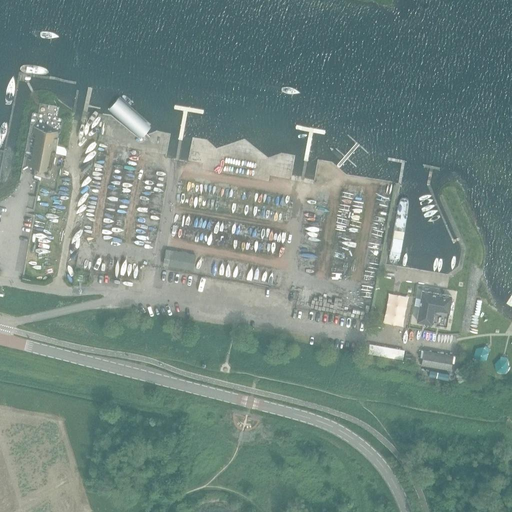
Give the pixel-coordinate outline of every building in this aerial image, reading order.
[(117,98),(107,110),(139,138),(149,127),(117,98)] [(51,177),(60,132),(33,127),(32,133),(37,134),(32,160),(27,159),(25,165),(33,167),(32,173),(51,177)] [(193,269),(195,255),(172,251),(169,265),(193,269)] [(446,326),(452,297),(423,291),(417,321),(446,326)] [(488,352),(489,351),(488,348),(486,345),(483,346),(476,347),(473,355),(479,361),(486,359),(488,352)] [(455,356),(453,355),(423,350),(421,350),(420,357),(422,357),(421,364),(450,370),(452,363),(454,363),(455,356)] [(507,360),(507,357),(504,356),(500,355),(499,359),(494,364),(496,371),(504,372),(508,367),(507,360)]
